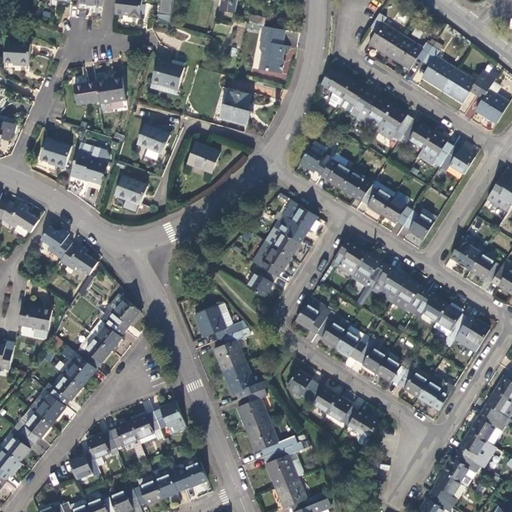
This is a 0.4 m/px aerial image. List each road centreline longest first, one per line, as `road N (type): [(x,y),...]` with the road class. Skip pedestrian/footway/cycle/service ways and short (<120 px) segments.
road 1 (residential): [(343,211),(273,324),(439,438)]
road 2 (unclassified): [(124,248),(234,492)]
road 3 (residential): [(500,149),(345,53),(354,10)]
road 4 (residential): [(12,511),(148,344)]
road 5 (residential): [(10,175),(64,59),(104,42),(110,0)]
road 6 (unclassified): [(269,163),(306,102),(319,0)]
road 7 (unclassified): [(124,248),(173,232),(269,163)]
road 8 (residential): [(59,201),(10,271),(0,325)]
road 9 (residential): [(425,263),(500,149)]
road 10 (residential): [(439,438),(511,325)]
